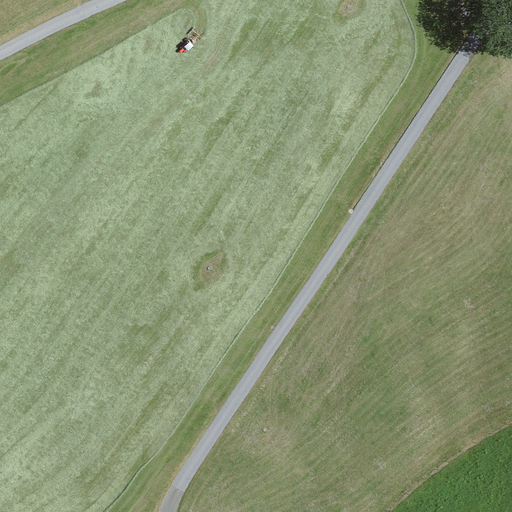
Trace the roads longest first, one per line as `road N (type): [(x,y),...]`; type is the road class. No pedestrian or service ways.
road 1 (track): [(171,511),(178,489),(504,0)]
road 2 (track): [(104,0),(0,61)]
